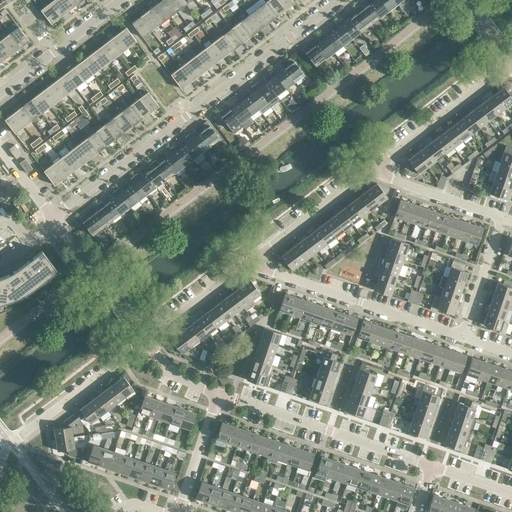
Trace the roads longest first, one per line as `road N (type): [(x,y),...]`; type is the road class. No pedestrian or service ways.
road 1 (residential): [(57,219),(345,0)]
road 2 (residential): [(432,465),(216,392)]
road 3 (residential): [(461,335),(266,269),(258,259)]
road 4 (residential): [(0,468),(10,441),(149,343)]
road 5 (unknown): [(10,441),(7,427),(18,407),(112,337),(149,343)]
road 6 (residential): [(376,167),(511,63)]
road 7 (residential): [(0,93),(127,0)]
road 8 (residential): [(149,343),(57,219)]
road 9 (residential): [(258,259),(376,167)]
road 10 (residential): [(149,343),(258,259)]
road 11 (residential): [(501,217),(384,178),(376,167)]
road 12 (residential): [(176,511),(216,392)]
road 13 (residential): [(461,335),(501,217)]
